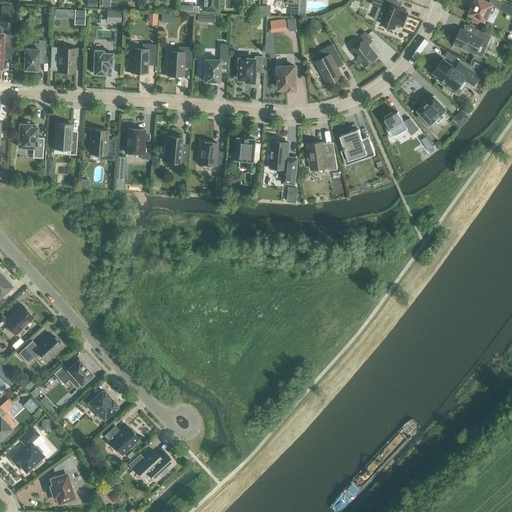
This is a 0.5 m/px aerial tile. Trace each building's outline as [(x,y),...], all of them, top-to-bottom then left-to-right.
[(203,0),(203,10),(217,11),(217,0),(203,0)] [(396,24),(403,26),(408,13),(401,10),(402,9),(394,6),(396,1),(394,0),(373,0),(372,4),(386,9),(381,24),(394,29),(396,24)] [(491,5),(500,9),(502,3),(501,2),(500,2),(495,0),(490,0),(489,3),(482,0),(475,0),(470,13),(484,20),(485,19),(487,20),(490,13),(488,12),(491,5)] [(502,3),(500,9),(511,14),(511,5),(502,1),(501,2),(502,3)] [(3,7),(2,18),(2,20),(4,20),(11,20),(12,20),(12,19),(12,7),(13,7),(13,6),(11,6),(4,6),(3,6),(3,7)] [(74,24),(84,24),(85,10),(75,10),(74,24)] [(287,19),(289,31),(297,30),(295,18),(287,19)] [(313,18),(309,26),(319,30),(323,22),(313,18)] [(481,42),(487,45),(491,35),(477,29),(474,35),(460,29),(453,43),(475,53),(481,42)] [(368,45),(373,41),(365,32),(360,36),(364,40),(352,50),(365,67),(377,57),(368,45)] [(39,55),(45,55),(45,40),(39,40),(38,43),(34,43),(34,49),(25,48),(24,69),(38,70),(39,55)] [(505,42),(502,48),(508,51),(511,46),(505,42)] [(149,62),(155,62),(155,45),(142,44),(142,49),(132,48),(131,72),(147,73),(148,64),(149,63),(149,62)] [(337,64),(342,61),(333,44),(321,50),(325,56),(316,61),(328,84),(342,77),(337,67),(338,65),(337,64)] [(75,56),(77,56),(77,48),(57,47),(57,55),(59,55),(58,71),(74,72),(75,56)] [(185,64),(191,65),(191,47),(178,47),(178,52),(168,51),(167,75),(183,76),(184,67),(185,66),(185,64)] [(102,50),(94,50),(94,57),(92,57),(92,66),(93,66),(93,73),(95,74),(95,75),(104,75),(104,74),(106,74),(106,63),(112,64),(112,53),(102,53),(102,50)] [(448,52),(445,56),(452,61),(455,57),(448,52)] [(255,72),(262,72),(263,56),(255,56),(255,59),(247,59),(247,56),(237,55),(236,65),(240,65),(239,79),(247,79),(247,82),(255,82),(255,72)] [(219,82),(220,60),(205,59),(205,65),(203,65),(202,73),(204,73),(204,81),(209,81),(209,83),(217,83),(218,82),(219,82)] [(463,78),(472,85),(479,76),(460,63),(456,68),(453,65),(452,67),(443,61),(434,73),(440,77),(439,78),(446,83),(447,82),(455,88),(463,78)] [(294,88),(296,88),(294,66),(278,67),(278,70),(275,70),(276,78),(279,78),(279,89),(288,88),(288,90),(294,90),(294,88)] [(444,117),(441,113),(446,109),(433,95),(427,101),(424,104),(423,104),(424,104),(417,110),(421,114),(418,117),(427,126),(430,124),(435,119),(438,123),(444,117)] [(461,110),(453,119),(461,127),(470,117),(461,110)] [(403,122),(398,112),(393,115),(391,112),(384,117),(385,119),(388,123),(385,125),(385,124),(384,124),(389,137),(390,137),(390,136),(394,134),(395,136),(407,129),(411,134),(418,129),(410,118),(403,122)] [(31,124),(28,124),(29,122),(22,121),(21,123),(19,123),(18,140),(17,140),(17,142),(18,142),(18,147),(35,148),(35,150),(43,151),(43,138),(36,138),(37,127),(30,126),(31,124)] [(76,142),(71,142),(72,124),(55,123),(54,148),(70,149),(69,154),(76,155),(76,142)] [(151,145),(143,144),(144,130),(127,128),(126,153),(141,154),(140,158),(150,159),(151,145)] [(364,144),(358,129),(350,132),(351,135),(343,138),(346,147),(344,147),(344,149),(341,151),(344,160),(358,155),(360,160),(375,155),(370,141),(364,144)] [(108,141),(107,139),(108,131),(91,130),(89,153),(100,154),(99,159),(114,160),(115,143),(108,142),(108,141)] [(188,148),(181,148),(182,135),(173,134),(173,136),(164,135),(162,160),(172,161),(171,165),(178,165),(178,166),(186,166),(188,148)] [(246,167),(247,161),(252,161),(252,159),(254,142),(254,140),(254,139),(253,139),(237,138),(237,137),(236,137),(236,138),(234,153),(234,159),(239,160),(238,166),(240,168),(244,168),(246,167)] [(218,151),(217,150),(217,143),(200,141),(198,164),(202,165),(202,167),(203,168),(209,169),(211,167),(211,165),(215,166),(215,165),(222,165),(223,152),(222,152),(218,152),(218,151)] [(286,183),(294,184),(297,158),(287,157),(288,143),(272,141),(272,150),(270,150),(269,157),(271,158),(270,167),(276,168),(276,169),(283,170),(283,168),(285,169),(286,183)] [(254,142),(252,159),(258,160),(260,143),(254,142)] [(325,152),(324,142),(307,144),(308,152),(306,152),(308,161),(310,160),(311,169),(326,167),(327,170),(337,169),(335,153),(328,154),(325,152)] [(118,156),(115,190),(124,190),(126,156),(118,156)] [(0,305),(5,301),(0,296),(11,285),(0,273),(0,305)] [(22,328),(34,317),(23,305),(17,311),(12,316),(12,315),(6,320),(2,315),(0,316),(0,330),(6,325),(15,335),(16,334),(17,335),(23,329),(22,328)] [(51,334),(37,347),(32,341),(19,353),(28,363),(37,354),(40,354),(46,361),(51,356),(54,356),(57,353),(57,351),(62,346),(59,343),(59,341),(56,337),(54,337),(51,334)] [(79,359),(79,358),(78,359),(67,370),(63,365),(54,373),(58,378),(63,374),(76,388),(80,384),(81,385),(82,384),(92,375),(93,374),(93,373),(92,374),(79,359)] [(35,388),(30,393),(35,397),(39,392),(35,388)] [(117,405),(116,404),(112,399),(110,401),(107,397),(108,396),(104,390),(102,392),(101,391),(94,398),(89,393),(80,401),(85,407),(90,403),(98,411),(95,413),(101,419),(103,417),(104,418),(116,407),(115,406),(117,405)] [(45,396),(40,401),(48,410),(53,405),(45,396)] [(8,399),(1,405),(7,411),(14,405),(8,399)] [(0,408),(0,407),(0,438),(11,429),(0,417),(5,413),(0,408)] [(110,441),(120,452),(125,447),(127,447),(129,449),(139,439),(126,425),(121,430),(119,430),(115,425),(104,436),(109,441),(110,441)] [(33,428),(20,440),(26,446),(11,459),(19,468),(21,466),(26,472),(32,466),(34,468),(42,461),(41,459),(43,456),(41,453),(42,451),(37,445),(35,447),(31,442),(39,435),(33,428)] [(148,473),(155,481),(175,463),(170,458),(169,456),(168,456),(164,451),(159,456),(159,455),(158,456),(159,456),(157,458),(152,452),(144,459),(140,454),(129,464),(134,470),(135,469),(143,478),(148,473)] [(73,481),(70,469),(76,467),(72,455),(63,461),(66,469),(61,471),(62,475),(51,478),(58,502),(67,500),(68,503),(77,501),(74,492),(72,493),(69,482),(73,481)] [(117,477),(113,481),(116,485),(121,481),(117,477)] [(116,494),(111,497),(115,504),(120,501),(116,494)]
